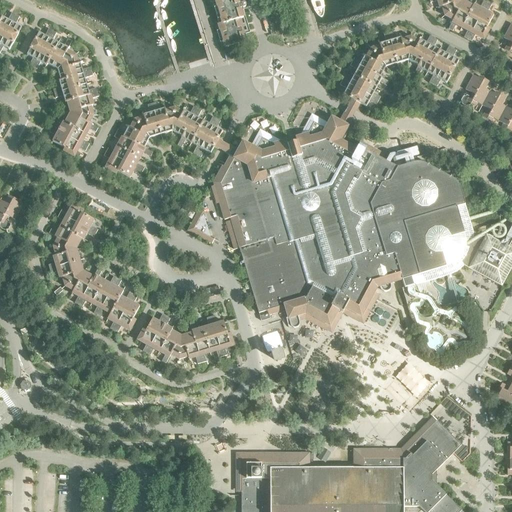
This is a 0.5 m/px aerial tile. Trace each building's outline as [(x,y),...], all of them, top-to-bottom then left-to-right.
[(211,0),(212,4),(216,2),(222,23),(218,24),(225,47),(245,41),(239,19),(243,18),(240,9),(244,8),(245,8),(245,6),(245,5),(245,4),(244,3),(243,3),(242,3),(238,4),(237,0),(211,0)] [(428,0),(430,3),(437,1),(439,8),(441,7),(444,16),(452,21),(451,22),(448,29),(452,32),(456,25),(461,27),(461,28),(462,28),(467,31),(463,38),(471,42),(475,35),(481,38),(493,16),(487,12),(491,5),(483,1),(479,8),(473,5),(472,6),(462,1),(462,0),(428,0)] [(0,52),(3,47),(9,50),(12,44),(18,34),(21,28),(15,24),(19,17),(11,13),(7,20),(0,16),(0,52)] [(504,50),(508,52),(511,45),(511,24),(503,39),(508,41),(504,50)] [(89,124),(93,116),(91,106),(92,106),(90,99),(98,97),(95,89),(88,91),(86,85),(86,84),(84,79),(92,76),(89,68),(82,70),(80,63),(78,64),(75,55),(67,50),(68,49),(71,42),(67,39),(63,46),(58,44),(58,43),(57,43),(52,40),(56,33),(48,29),(44,36),(38,33),(35,39),(29,49),(26,55),(32,59),(28,66),(36,70),(40,63),(46,66),(47,65),(57,70),(60,81),(58,81),(60,88),(53,90),(55,99),(63,96),(65,103),(66,102),(70,113),(64,123),(63,122),(59,128),(52,124),(48,132),(55,136),(52,142),(74,154),(78,148),(85,152),(89,144),(82,140),(85,135),(85,134),(88,129),(95,133),(97,129),(90,125),(89,124)] [(343,95),(349,98),(359,104),(365,107),(369,101),(376,105),(380,97),(373,93),(376,88),(379,82),(386,86),(388,82),(381,78),(380,77),(385,67),(396,64),(397,64),(408,61),(417,66),(416,67),(417,68),(413,75),(417,77),(421,70),(426,73),(427,73),(432,76),(428,83),(436,87),(440,80),(446,83),(455,67),(458,61),(452,58),(456,51),(448,46),(444,53),(439,51),(439,50),(438,50),(433,47),(437,40),(429,36),(425,43),(419,40),(418,41),(410,37),(401,40),(400,38),(394,40),(391,32),(383,35),(385,42),(379,44),(379,46),(370,49),(365,57),(364,56),(361,62),(354,58),(349,66),(356,70),(354,75),(353,75),(353,76),(350,81),(343,77),(339,85),(346,89),(343,95)] [(231,51),(224,54),(226,61),(234,59),(231,51)] [(462,97),(460,100),(461,105),(465,107),(469,105),(470,104),(484,79),(479,77),(478,79),(473,76),(465,90),(470,93),(468,97),(466,96),(462,97)] [(476,103),(481,106),(489,92),(484,89),(488,82),(484,79),(470,104),(474,106),(476,103)] [(482,117),(486,119),(500,95),(495,92),(494,94),(489,92),(481,106),(486,109),(482,117)] [(492,119),(497,121),(505,107),(500,105),(504,97),(500,95),(486,119),(491,122),(492,119)] [(359,104),(349,98),(336,120),(347,126),(359,104)] [(103,156),(110,160),(107,166),(129,178),(133,172),(140,176),(144,168),(137,164),(140,159),(140,158),(143,153),(150,157),(152,153),(145,149),(144,148),(149,138),(160,135),(161,135),(171,131),(181,137),(180,138),(181,138),(177,145),(181,148),(185,141),(190,143),(190,144),(191,144),(196,147),(192,154),(200,158),(204,151),(210,154),(213,148),(214,146),(218,139),(222,132),(216,128),(220,121),(212,117),(208,124),(203,121),(202,121),(197,118),(201,111),(193,107),(189,114),(183,111),(182,112),(174,108),(165,110),(164,109),(158,111),(155,103),(147,106),(149,113),(142,115),(143,117),(134,120),(129,128),(128,127),(124,133),(117,130),(113,137),(120,141),(117,146),(117,147),(114,152),(107,149),(103,156)] [(501,127),(505,130),(511,117),(511,105),(510,110),(505,107),(497,121),(502,124),(501,127)] [(212,187),(209,193),(213,195),(215,205),(218,204),(223,219),(231,217),(259,313),(267,311),(268,314),(259,317),(261,322),(270,319),(268,315),(269,315),(286,310),(290,324),(291,327),(292,328),(294,328),(296,328),(297,328),(298,327),(299,326),(300,324),(299,322),(298,316),(305,314),(330,326),(338,310),(342,313),(345,308),(361,316),(376,289),(377,291),(378,291),(379,292),(382,292),(384,292),(386,292),(388,292),(389,290),(390,289),(391,286),(390,284),(402,280),(404,288),(413,286),(414,289),(416,292),(416,293),(418,292),(425,290),(423,283),(434,279),(448,275),(453,273),(457,271),(463,266),(501,286),(511,265),(511,239),(507,248),(483,236),(473,240),(472,234),(464,205),(458,186),(457,184),(456,182),(454,181),(453,179),(423,164),(421,163),(419,163),(417,163),(397,168),(389,163),(391,158),(384,154),(381,159),(377,157),(380,153),(360,142),(356,150),(340,141),(348,127),(332,118),(329,124),(312,115),(301,137),(295,138),(295,142),(291,143),(287,144),(286,141),(281,142),(260,130),(251,146),(243,142),(239,150),(233,147),(229,156),(230,156),(224,167),(223,166),(213,183),(214,186),(212,187)] [(214,146),(229,154),(233,147),(218,139),(214,146)] [(0,222),(13,198),(9,196),(5,203),(0,200),(0,222)] [(0,223),(1,224),(0,224),(0,226),(1,229),(4,231),(9,230),(11,226),(10,222),(7,221),(9,217),(14,220),(22,206),(17,203),(18,201),(13,198),(0,222),(0,223)] [(182,205),(179,212),(184,215),(188,208),(182,205)] [(204,209),(199,206),(187,231),(211,244),(213,240),(210,237),(202,212),(204,209)] [(93,313),(101,318),(105,311),(110,313),(107,319),(113,322),(109,329),(117,333),(121,326),(127,329),(139,307),(133,304),(137,297),(129,292),(125,299),(120,297),(123,291),(117,288),(121,281),(113,277),(109,284),(104,281),(103,280),(103,281),(98,278),(102,271),(97,269),(94,276),(93,275),(92,277),(83,272),(79,261),(80,261),(79,260),(76,249),(81,239),(83,240),(86,234),(93,238),(97,230),(90,226),(94,220),(71,208),(68,214),(61,210),(57,218),(64,222),(61,227),(60,228),(58,233),(50,229),(48,234),(55,237),(55,238),(57,238),(52,247),(55,256),(53,256),(55,263),(48,265),(50,274),(58,272),(60,278),(62,278),(64,287),(73,291),(72,293),(78,296),(74,303),(82,307),(86,300),(91,303),(91,304),(92,304),(97,306),(93,313)] [(190,210),(186,216),(191,219),(195,213),(190,210)] [(53,293),(56,296),(62,291),(60,288),(53,293)] [(166,326),(169,319),(162,315),(158,322),(152,319),(140,341),(146,344),(142,351),(150,356),(154,349),(159,351),(159,352),(165,355),(161,362),(165,364),(169,357),(170,355),(178,360),(187,357),(188,359),(195,357),(197,365),(205,362),(203,354),(209,353),(210,353),(210,352),(215,351),(218,358),(226,356),(224,348),(230,346),(223,322),(216,324),(214,316),(206,319),(208,326),(202,328),(201,328),(196,330),(193,322),(189,324),(191,331),(191,333),(181,336),(171,331),(172,329),(166,326)] [(22,383),(20,387),(21,391),(24,393),(28,392),(30,389),(30,385),(26,382),(22,383)] [(501,384),(499,389),(511,395),(511,383),(508,388),(501,384)] [(511,395),(499,389),(496,393),(498,394),(495,400),(510,407),(511,402),(511,395)] [(308,455),(236,454),(235,494),(241,495),(240,511),(402,511),(403,506),(419,506),(424,511),(462,511),(436,486),(436,478),(436,471),(461,446),(436,420),(403,454),(383,455),(375,455),(375,451),(354,451),(354,469),(308,469),(308,455)] [(323,449),(317,458),(325,463),(330,454),(323,449)]
